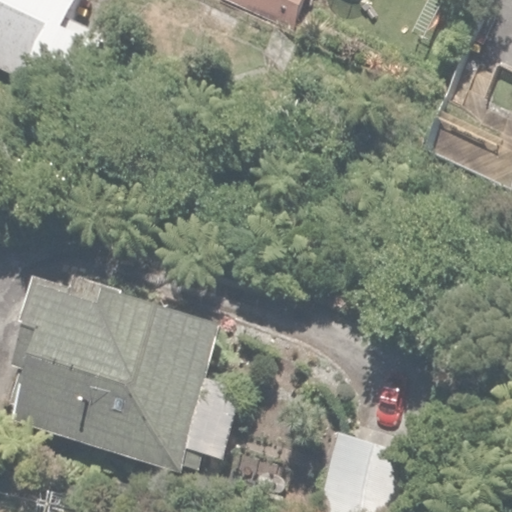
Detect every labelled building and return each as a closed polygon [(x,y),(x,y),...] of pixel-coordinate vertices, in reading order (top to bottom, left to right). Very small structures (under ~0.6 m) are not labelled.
[(90,0),(0,0),(0,72),(86,112),(119,40),(80,23),(90,0)] [(233,0),(302,33),(318,0),(233,0)] [(511,173),(500,208),(511,212),(511,173)] [(122,306),(57,285),(34,357),(49,362),(31,418),(193,469),(238,326),(127,292),(122,306)] [(385,511),(408,447),(351,427),(325,503),(350,511),(385,511)]
